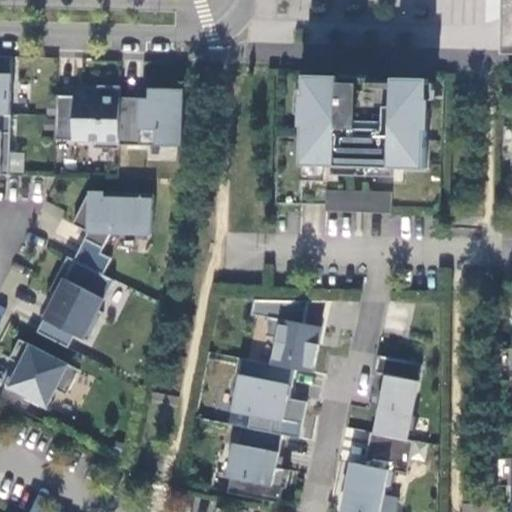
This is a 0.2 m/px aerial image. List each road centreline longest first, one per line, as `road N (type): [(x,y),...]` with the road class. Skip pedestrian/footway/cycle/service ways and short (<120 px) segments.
road 1 (residential): [(377,249),(360,358),(337,396),(313,511)]
road 2 (residential): [(0,31),(173,37),(208,29),(220,11)]
road 3 (residential): [(220,11),(44,0)]
road 4 (residential): [(377,249),(213,247)]
road 5 (residential): [(127,511),(0,452)]
road 6 (residential): [(511,252),(377,249)]
